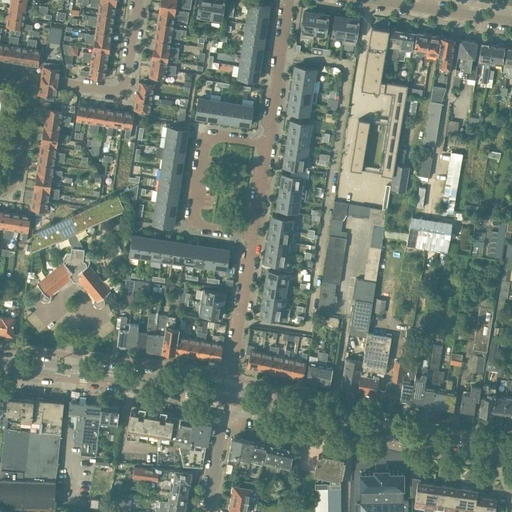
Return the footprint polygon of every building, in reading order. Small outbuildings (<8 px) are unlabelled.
[(26,5),(27,0),(24,0),(10,0),(10,6),(35,10),(35,6),(26,5)] [(199,0),(197,17),(209,18),(211,0),(199,0)] [(211,0),(209,18),(222,20),(224,0),(211,0)] [(99,7),(99,11),(114,13),(116,5),(91,1),(90,5),(99,7)] [(267,15),(268,4),(250,1),(249,12),(267,15)] [(176,10),(176,5),(160,3),(159,12),(188,16),(189,12),(176,10)] [(10,6),(8,16),(24,18),(25,14),(34,15),(35,10),(10,6)] [(309,11),(304,10),(300,36),(313,38),(316,12),(315,12),(315,11),(309,10),(309,11)] [(113,23),(114,13),(99,11),(98,16),(89,15),(88,19),(113,23)] [(318,12),(316,12),(313,38),(314,34),(325,36),(329,14),(324,13),(324,12),(318,11),(318,12)] [(188,16),(159,12),(160,12),(158,21),(173,23),(174,19),(188,21),(188,16)] [(265,25),(267,15),(249,12),(247,23),(265,25)] [(346,17),(346,15),(340,14),(340,16),(335,15),(331,37),(343,39),(347,17),(346,17)] [(23,23),(24,18),(8,16),(7,25),(25,28),(30,29),(32,29),(32,24),(23,23)] [(347,17),(343,39),(343,43),(355,45),(359,19),(354,18),(354,17),(348,16),(348,17),(347,17)] [(97,25),(96,29),(112,32),(113,23),(88,19),(88,24),(97,25)] [(173,28),(173,23),(158,21),(157,30),(181,34),(186,34),(186,30),(173,28)] [(263,36),(265,25),(247,23),(245,33),(263,36)] [(371,25),(361,88),(379,91),(379,89),(394,92),(381,173),(392,175),(408,84),(381,80),(389,28),(371,25)] [(48,41),(59,43),(62,28),(51,26),(48,41)] [(396,27),(394,29),(391,28),(388,45),(394,46),(392,57),(398,58),(403,30),(400,29),(399,28),(396,27)] [(110,41),(112,32),(96,29),(95,34),(86,33),(86,37),(110,41)] [(404,59),(406,48),(412,49),(415,32),(413,32),(412,30),(409,29),(407,31),(403,30),(398,58),(404,59)] [(157,30),(155,39),(170,41),(171,37),(181,38),(181,34),(157,30)] [(423,33),(420,33),(417,32),(412,61),(418,62),(420,51),(431,53),(432,45),(427,44),(429,34),(427,34),(426,32),(424,32),(423,33)] [(262,47),(263,36),(245,33),(244,44),(262,47)] [(440,36),(429,34),(427,44),(432,45),(431,53),(437,54),(440,36)] [(8,45),(4,44),(1,59),(10,61),(14,36),(10,35),(8,45)] [(449,73),(455,38),(447,37),(446,35),(444,35),(442,36),(440,36),(437,54),(443,55),(441,67),(445,68),(444,72),(449,73)] [(19,37),(14,36),(10,61),(19,62),(22,47),(17,46),(19,37)] [(94,43),(93,48),(110,50),(111,41),(110,41),(86,37),(85,42),(94,43)] [(23,38),(22,47),(19,62),(26,63),(29,48),(30,39),(23,38)] [(477,41),(476,41),(477,39),(469,38),(469,40),(461,38),(458,54),(462,55),(460,69),(456,69),(452,87),(459,88),(461,77),(475,79),(477,65),(471,64),(472,58),(474,59),(477,41)] [(30,39),(29,48),(26,63),(38,65),(41,50),(35,49),(37,40),(32,39),(30,39)] [(170,46),(170,41),(155,39),(154,48),(154,47),(154,48),(178,52),(179,48),(170,46)] [(478,59),(478,62),(484,63),(481,81),(487,82),(488,78),(489,68),(490,63),(493,43),(488,43),(488,41),(484,40),(482,42),(481,42),(478,59)] [(493,43),(490,63),(496,64),(496,62),(503,63),(506,45),(504,45),(504,43),(500,42),(498,44),(493,43)] [(260,58),(262,47),(244,44),(242,55),(260,58)] [(507,72),(511,72),(511,46),(507,46),(503,71),(502,71),(499,86),(504,86),(507,72)] [(109,51),(110,50),(93,48),(93,52),(84,51),(83,55),(108,59),(109,51)] [(154,48),(152,57),(168,59),(168,55),(178,57),(178,52),(154,48)] [(92,61),(91,66),(106,68),(108,59),(83,55),(82,60),(92,61)] [(258,69),(260,58),(242,55),(240,66),(258,69)] [(168,59),(152,57),(152,58),(151,66),(176,70),(176,66),(167,64),(168,59)] [(59,63),(44,61),(41,81),(39,94),(44,94),(43,98),(53,100),(54,96),(55,96),(57,84),(58,77),(59,67),(58,67),(59,63)] [(295,65),(294,77),(317,80),(319,68),(295,65)] [(80,74),(89,75),(105,78),(106,68),(91,66),(90,71),(81,69),(80,74)] [(176,70),(151,66),(150,76),(165,78),(166,73),(175,74),(176,70)] [(257,79),(258,69),(240,66),(239,77),(257,79)] [(144,82),(139,81),(137,90),(152,92),(154,83),(153,83),(154,79),(144,77),(144,82)] [(317,81),(317,80),(294,77),(292,88),(311,91),(313,80),(317,81)] [(430,100),(441,101),(446,87),(432,85),(430,100)] [(311,91),(292,88),(290,99),(310,102),(315,103),(317,92),(311,91)] [(152,97),(152,92),(137,90),(135,99),(136,100),(151,102),(160,103),(161,99),(152,97)] [(209,99),(207,117),(217,119),(220,101),(221,95),(210,94),(209,99)] [(180,107),(187,108),(188,98),(182,97),(180,107)] [(198,97),(196,116),(207,117),(209,99),(198,97)] [(242,104),(239,122),(250,124),(253,106),(254,100),(243,98),(242,104)] [(308,114),(310,102),(290,99),(288,111),(308,114)] [(136,100),(135,107),(134,109),(139,109),(138,114),(148,115),(149,111),(151,102),(136,100)] [(430,100),(423,142),(434,143),(441,101),(430,100)] [(220,101),(217,119),(228,121),(231,102),(220,101)] [(231,102),(228,121),(239,122),(242,104),(231,102)] [(81,120),(86,121),(88,105),(79,104),(74,128),(80,129),(81,120)] [(89,131),(93,131),(97,107),(88,105),(86,121),(90,121),(89,131)] [(99,123),(104,124),(106,108),(97,107),(93,131),(93,135),(97,136),(99,123)] [(187,108),(180,107),(178,120),(184,121),(186,112),(187,108)] [(47,108),(45,117),(70,121),(71,116),(61,115),(62,110),(47,108)] [(107,134),(111,134),(115,110),(106,108),(104,124),(108,124),(107,134)] [(117,126),(122,127),(124,111),(115,110),(111,134),(116,135),(117,126)] [(134,113),(124,111),(122,127),(126,127),(125,137),(130,138),(134,113)] [(69,125),(70,121),(45,117),(44,126),(59,128),(60,124),(69,125)] [(358,118),(350,168),(361,170),(370,120),(358,118)] [(291,119),(289,131),(313,135),(314,123),(291,119)] [(449,119),(448,131),(459,132),(460,120),(449,119)] [(59,128),(44,126),(43,126),(42,134),(67,138),(67,139),(70,139),(71,135),(59,133),(59,128)] [(187,128),(174,126),(169,126),(167,136),(185,139),(187,128)] [(288,142),(311,146),(311,145),(311,146),(313,144),(314,137),(313,135),(289,131),(288,142)] [(489,156),(501,157),(503,132),(491,131),(489,156)] [(67,138),(42,134),(41,144),(57,146),(57,142),(67,143),(67,139),(67,138)] [(167,136),(165,147),(184,150),(185,139),(167,136)] [(286,154),(309,157),(311,146),(288,142),(286,154)] [(56,151),(57,146),(41,144),(40,145),(41,145),(40,154),(64,158),(65,153),(56,151)] [(164,158),(182,161),(184,150),(165,147),(164,158)] [(406,148),(398,147),(391,191),(393,191),(394,189),(406,191),(410,166),(403,164),(406,148)] [(450,151),(440,210),(453,212),(463,153),(450,151)] [(64,162),(64,158),(40,154),(38,162),(54,165),(54,160),(64,162)] [(286,154),(284,165),(296,167),(307,169),(309,157),(286,154)] [(432,157),(421,155),(418,175),(428,177),(432,157)] [(164,158),(162,169),(180,171),(182,161),(164,158)] [(36,171),(61,175),(62,171),(53,169),(54,165),(38,162),(37,171),(36,171)] [(283,173),(281,185),(304,189),(306,177),(308,178),(309,169),(307,169),(296,167),(294,175),(283,173)] [(160,179),(179,182),(180,171),(162,169),(160,179)] [(61,180),(61,175),(36,171),(35,180),(51,183),(51,178),(61,180)] [(160,179),(159,190),(177,193),(179,182),(160,179)] [(33,189),(59,193),(60,184),(51,183),(35,180),(33,189)] [(139,184),(128,188),(135,204),(139,184)] [(281,185),(279,196),(299,199),(305,200),(306,189),(304,189),(281,185)] [(419,186),(416,206),(422,207),(425,187),(419,186)] [(58,198),(59,193),(33,189),(34,189),(33,198),(48,200),(49,196),(58,198)] [(157,201),(175,204),(177,193),(159,190),(157,201)] [(51,294),(72,277),(73,280),(73,281),(75,281),(75,280),(78,278),(94,298),(94,299),(94,300),(94,301),(94,302),(94,303),(95,304),(96,305),(98,306),(99,306),(100,306),(101,306),(102,305),(103,305),(103,304),(104,304),(104,303),(104,302),(104,301),(104,300),(104,299),(104,298),(103,297),(110,290),(89,264),(89,262),(89,261),(90,261),(90,260),(89,259),(89,258),(89,257),(88,257),(88,256),(87,255),(86,254),(85,254),(84,253),(84,248),(75,229),(123,206),(118,193),(34,233),(31,250),(66,234),(72,247),(71,247),(71,252),(70,252),(69,252),(68,253),(67,253),(66,254),(65,255),(64,256),(64,257),(64,258),(64,259),(64,260),(64,261),(37,282),(43,291),(42,292),(41,293),(41,294),(41,295),(40,295),(41,296),(41,297),(41,298),(42,299),(42,300),(43,300),(44,301),(45,301),(46,301),(47,301),(48,300),(49,300),(50,299),(51,298),(51,297),(51,296),(51,295),(51,294)] [(279,197),(277,208),(284,209),(297,211),(299,200),(299,199),(279,196),(279,197)] [(48,200),(33,198),(31,208),(36,209),(46,211),(46,210),(48,200)] [(157,201),(155,212),(174,214),(175,204),(157,201)] [(343,220),(346,215),(348,203),(335,201),(332,219),(343,220)] [(355,204),(348,203),(346,215),(352,216),(352,217),(353,217),(355,204)] [(353,217),(359,218),(361,205),(355,204),(353,217)] [(368,206),(361,205),(359,218),(364,219),(364,217),(366,218),(368,206)] [(374,207),(368,206),(366,218),(369,218),(370,217),(372,220),(374,207)] [(374,222),(385,224),(388,209),(374,207),(372,220),(374,222)] [(271,225),(271,227),(294,230),(294,229),(296,219),(297,211),(284,209),(282,217),(272,215),(271,225)] [(3,237),(8,237),(12,213),(3,211),(0,227),(5,228),(3,237)] [(172,225),(174,214),(155,212),(154,223),(172,225)] [(13,229),(18,230),(21,214),(12,213),(8,237),(12,238),(13,229)] [(30,216),(21,214),(18,230),(22,231),(21,240),(26,240),(30,216)] [(411,216),(407,245),(446,252),(451,222),(411,216)] [(500,217),(494,256),(501,258),(507,218),(500,217)] [(269,236),(269,238),(292,242),(293,239),(294,230),(271,227),(269,236)] [(330,235),(347,238),(348,232),(341,231),(331,230),(330,235)] [(143,236),(132,234),(129,257),(140,258),(143,236)] [(346,244),(347,238),(330,235),(329,241),(346,244)] [(154,238),(146,236),(143,236),(140,258),(151,260),(154,238)] [(165,239),(154,238),(151,260),(161,262),(165,239)] [(268,246),(267,249),(290,253),(291,250),(292,242),(269,238),(268,246)] [(175,241),(165,239),(161,262),(172,263),(175,241)] [(175,241),(172,263),(183,265),(186,243),(175,241)] [(345,249),(346,244),(329,241),(328,247),(336,248),(345,249)] [(450,242),(449,251),(457,252),(458,243),(450,242)] [(183,265),(184,261),(193,262),(193,266),(197,244),(186,243),(183,265)] [(207,246),(197,244),(193,266),(204,268),(207,246)] [(204,268),(205,264),(215,266),(218,248),(207,246),(204,268)] [(335,254),(336,248),(328,247),(323,281),(331,282),(332,276),(333,271),(334,265),(334,259),(335,254)] [(215,264),(215,266),(226,267),(232,268),(234,260),(234,256),(228,255),(229,249),(218,248),(215,264)] [(267,249),(265,261),(289,265),(290,253),(267,249)] [(511,269),(511,257),(510,257),(505,257),(503,268),(511,269)] [(511,271),(511,269),(503,268),(502,279),(510,281),(511,274),(511,271)] [(268,270),(266,281),(290,285),(291,273),(268,270)] [(375,291),(376,281),(364,279),(356,277),(354,287),(375,291)] [(133,291),(135,280),(126,278),(124,290),(133,291)] [(508,291),(510,281),(502,279),(500,290),(506,291),(508,291)] [(138,286),(144,287),(145,281),(135,280),(133,289),(138,290),(138,286)] [(265,292),(265,293),(288,296),(284,295),(286,285),(290,285),(266,281),(266,282),(265,292)] [(337,283),(331,282),(323,281),(321,292),(335,295),(337,283)] [(180,292),(179,301),(184,302),(186,287),(174,286),(173,291),(180,292)] [(352,297),(355,298),(364,299),(364,300),(373,301),(375,291),(354,287),(352,297)] [(202,288),(201,301),(222,304),(223,303),(224,303),(225,297),(223,297),(224,292),(202,288)] [(319,303),(334,305),(336,306),(338,295),(335,295),(321,292),(319,303)] [(265,293),(263,304),(286,307),(288,296),(265,293)] [(484,366),(495,299),(481,297),(479,305),(472,348),(476,349),(475,354),(472,353),(470,364),(484,366)] [(368,332),(373,301),(364,300),(364,299),(355,298),(353,310),(351,310),(350,315),(352,315),(349,334),(367,337),(368,332)] [(201,301),(199,313),(220,316),(221,311),(223,311),(224,305),(222,305),(222,304),(201,301)] [(332,314),(334,305),(319,303),(318,311),(332,314)] [(263,304),(261,316),(267,317),(267,321),(276,322),(277,318),(280,319),(281,318),(287,319),(288,308),(286,307),(263,304)] [(147,332),(145,349),(154,350),(158,320),(159,315),(159,314),(159,313),(150,311),(150,314),(147,332)] [(154,350),(163,351),(167,321),(167,315),(159,314),(159,315),(158,320),(154,350)] [(167,315),(167,321),(163,351),(175,353),(180,330),(176,329),(177,321),(176,321),(176,317),(167,315)] [(14,317),(3,316),(2,334),(12,334),(17,334),(17,327),(18,320),(14,320),(14,317)] [(121,316),(117,345),(118,345),(119,347),(122,347),(123,346),(128,346),(130,323),(130,322),(126,322),(127,316),(121,316)] [(338,326),(339,318),(329,316),(327,323),(338,326)] [(175,353),(187,355),(190,338),(183,336),(186,319),(182,319),(180,328),(180,330),(175,353)] [(198,357),(209,359),(212,342),(205,340),(209,321),(204,320),(204,322),(203,326),(202,332),(198,357)] [(139,324),(136,348),(137,348),(138,349),(141,350),(142,348),(145,349),(147,332),(143,331),(144,322),(139,321),(139,324)] [(130,323),(128,346),(130,347),(131,348),(134,349),(135,347),(136,348),(139,324),(134,323),(130,323)] [(197,339),(190,338),(187,355),(198,357),(202,332),(203,326),(197,324),(196,330),(198,331),(197,339)] [(362,368),(358,389),(365,391),(366,393),(369,394),(371,393),(371,392),(376,393),(376,395),(378,395),(380,388),(377,388),(379,377),(370,376),(371,370),(385,373),(391,333),(386,332),(386,335),(368,332),(367,337),(364,356),(362,368)] [(209,359),(220,361),(223,344),(224,336),(220,335),(219,343),(212,342),(209,359)] [(499,339),(492,337),(490,348),(497,349),(499,339)] [(424,384),(421,403),(420,404),(426,405),(428,404),(432,404),(435,386),(437,374),(437,370),(442,345),(434,343),(429,370),(433,371),(432,380),(429,379),(428,385),(424,384)] [(248,344),(246,353),(250,354),(247,367),(258,369),(262,352),(253,350),(254,346),(248,344)] [(262,352),(258,369),(271,372),(274,355),(276,347),(271,346),(269,352),(269,353),(262,352)] [(274,355),(271,372),(282,374),(286,357),(280,356),(280,354),(281,348),(276,347),(274,355)] [(490,348),(488,360),(495,361),(497,349),(490,348)] [(286,357),(282,374),(292,376),(296,359),(290,358),(291,357),(292,350),(288,349),(286,357)] [(309,362),(306,379),(307,379),(308,381),(311,381),(312,380),(318,382),(323,352),(318,351),(316,363),(309,362)] [(296,359),(292,376),(303,378),(307,361),(308,353),(303,352),(302,358),(301,360),(296,359)] [(323,352),(318,382),(324,383),(325,384),(328,385),(329,384),(330,384),(333,366),(326,365),(328,353),(323,352)] [(358,389),(362,368),(364,356),(359,355),(358,360),(346,358),(342,380),(341,380),(341,384),(342,385),(341,387),(358,389)] [(385,394),(400,397),(403,380),(400,380),(404,362),(394,360),(391,379),(386,384),(386,389),(385,394)] [(486,360),(485,369),(497,371),(498,362),(488,361),(486,360)] [(409,381),(403,380),(400,397),(400,400),(406,401),(406,399),(411,400),(415,374),(416,364),(410,363),(408,376),(410,376),(409,381)] [(415,374),(411,400),(415,401),(416,404),(420,404),(421,403),(424,384),(427,367),(422,366),(423,372),(419,377),(415,374)] [(435,386),(432,404),(436,405),(435,408),(441,409),(442,407),(445,389),(439,388),(440,382),(442,382),(444,371),(437,370),(437,374),(435,386)] [(447,379),(445,389),(442,407),(446,407),(446,410),(452,411),(452,409),(453,409),(456,391),(451,390),(452,380),(447,379)] [(475,399),(478,400),(480,385),(471,384),(470,393),(462,392),(459,409),(460,410),(462,411),(465,412),(467,411),(473,412),(475,399)] [(481,394),(479,413),(480,413),(481,414),(485,415),(487,414),(492,414),(494,395),(496,385),(488,384),(487,388),(482,388),(481,394)] [(0,467),(0,505),(53,508),(55,480),(57,464),(59,445),(59,441),(63,401),(41,399),(38,432),(29,431),(33,398),(7,395),(5,423),(0,464),(0,467)] [(494,395),(492,414),(493,414),(495,415),(498,416),(500,414),(504,415),(506,397),(494,395)] [(41,399),(33,398),(29,431),(38,432),(41,399)] [(71,400),(71,401),(69,401),(68,414),(76,414),(74,442),(81,443),(86,403),(76,402),(76,400),(71,400)] [(99,421),(100,416),(102,404),(100,404),(100,403),(95,402),(95,404),(86,403),(81,443),(80,454),(96,455),(99,421)] [(107,433),(110,405),(102,404),(100,416),(99,421),(104,422),(104,425),(103,424),(102,432),(107,433)] [(119,406),(110,405),(107,433),(107,439),(114,439),(116,423),(117,423),(119,406)] [(131,406),(127,436),(170,443),(171,435),(174,416),(175,413),(160,410),(160,413),(145,411),(146,408),(131,406)] [(174,416),(171,435),(177,436),(178,439),(190,441),(194,419),(180,417),(174,416)] [(190,441),(178,439),(183,465),(202,467),(203,464),(206,444),(210,422),(194,419),(190,441)] [(231,438),(227,462),(238,464),(239,456),(243,440),(241,440),(240,438),(236,437),(235,439),(231,438)] [(238,464),(237,467),(248,470),(249,469),(249,468),(249,466),(254,443),(251,442),(250,440),(246,439),(245,441),(243,440),(239,456),(238,464)] [(249,466),(249,468),(254,469),(255,465),(262,466),(262,463),(263,461),(266,445),(265,445),(266,444),(263,441),(258,443),(254,443),(249,466)] [(268,445),(265,461),(271,462),(269,476),(272,480),(274,481),(276,470),(281,448),(275,447),(274,444),(271,444),(269,446),(268,445)] [(281,448),(276,470),(280,471),(281,466),(283,467),(283,465),(290,467),(294,451),(292,450),(291,448),(288,447),(286,449),(281,448)] [(102,451),(101,456),(96,455),(95,463),(104,464),(105,456),(105,451),(102,451)] [(318,454),(314,472),(314,511),(340,511),(340,479),(344,459),(318,454)] [(168,479),(171,479),(172,479),(189,482),(190,482),(190,479),(192,478),(193,475),(191,474),(191,471),(175,468),(175,469),(168,468),(168,469),(159,467),(158,469),(134,466),(132,475),(163,480),(168,479)] [(360,504),(355,504),(355,511),(407,511),(407,500),(403,500),(403,493),(403,474),(368,475),(367,474),(362,474),(362,475),(360,475),(360,494),(360,501),(360,504)] [(414,507),(424,509),(424,506),(427,483),(418,482),(418,478),(412,477),(412,493),(416,494),(414,507)] [(189,483),(189,482),(172,479),(171,479),(168,479),(163,480),(157,479),(156,487),(187,492),(188,488),(190,487),(190,484),(189,483)] [(232,487),(231,490),(232,492),(231,497),(257,502),(260,483),(258,483),(241,480),(240,486),(234,485),(233,486),(232,487)] [(427,483),(424,506),(424,509),(424,510),(434,511),(435,507),(438,485),(427,483)] [(435,507),(441,508),(440,511),(444,511),(447,486),(438,485),(435,507)] [(457,488),(447,486),(444,511),(447,511),(448,509),(454,510),(457,488)] [(169,495),(168,500),(185,503),(185,502),(187,502),(188,499),(186,497),(187,492),(156,487),(155,492),(169,495)] [(463,511),(467,489),(457,488),(454,510),(460,511),(459,511),(463,511)] [(473,511),(476,490),(467,489),(463,511),(473,511)] [(478,491),(476,490),(473,511),(483,511),(486,497),(477,496),(478,491)] [(99,498),(92,497),(91,506),(98,507),(99,498)] [(115,509),(129,510),(130,498),(116,497),(115,509)] [(229,504),(228,507),(230,509),(229,510),(235,511),(247,511),(248,506),(256,507),(256,505),(257,502),(231,497),(231,502),(229,504)] [(496,499),(486,497),(483,511),(494,511),(495,510),(498,511),(499,504),(496,504),(496,499)] [(152,511),(158,511),(183,511),(184,509),(186,509),(187,506),(185,504),(185,503),(168,500),(167,506),(153,504),(152,511)]
